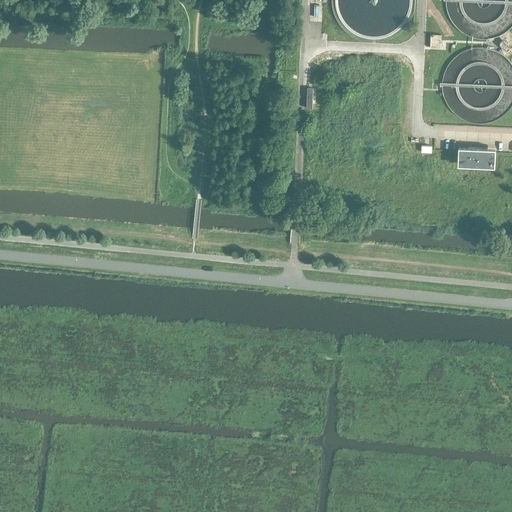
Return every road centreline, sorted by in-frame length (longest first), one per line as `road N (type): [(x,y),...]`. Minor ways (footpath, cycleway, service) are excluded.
road 1 (unknown): [(0,223),(511,275)]
road 2 (unclassified): [(511,304),(0,254)]
